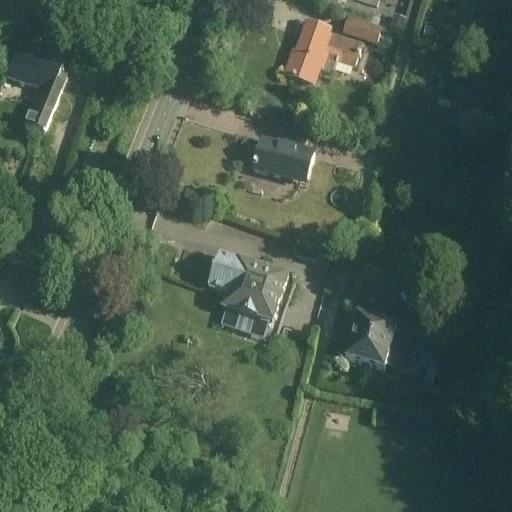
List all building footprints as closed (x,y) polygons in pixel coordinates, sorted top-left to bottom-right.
[(335,10),(338,0),(321,0),(320,4),(335,10)] [(352,0),(353,1),(376,10),(379,0),(352,0)] [(405,22),(393,17),(388,33),(400,37),(405,22)] [(378,47),(383,32),(349,19),(343,35),(378,47)] [(355,73),(364,47),(332,37),(332,36),(302,25),(299,35),(302,36),(295,54),(292,53),(282,79),(315,91),(321,75),(323,76),(323,75),(332,77),(337,67),(355,73)] [(425,29),(423,39),(436,42),(438,32),(425,29)] [(17,55),(7,80),(41,93),(26,130),(45,138),(66,86),(60,84),(64,74),(17,55)] [(261,143),(251,175),(271,181),(273,176),(273,174),(307,184),(315,161),(303,158),(304,155),(308,144),(280,136),(277,147),(261,143)] [(321,268),(325,254),(299,244),(295,258),(321,268)] [(297,269),(282,265),(281,270),(218,250),(208,283),(228,289),(219,320),(276,337),(297,269)] [(482,309),(503,315),(511,281),(511,272),(492,268),(482,309)] [(412,374),(420,340),(400,335),(401,329),(358,319),(346,363),(384,373),(385,368),(412,374)]
